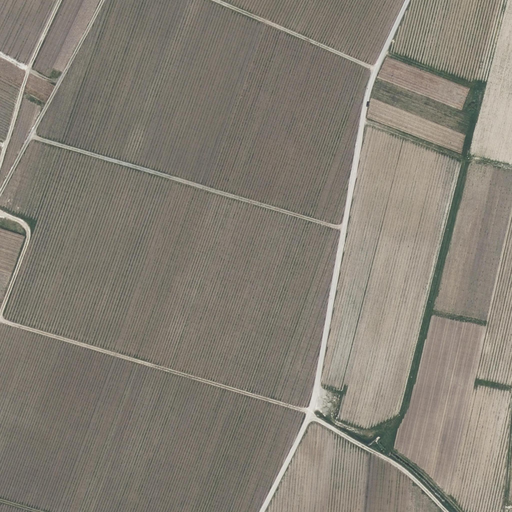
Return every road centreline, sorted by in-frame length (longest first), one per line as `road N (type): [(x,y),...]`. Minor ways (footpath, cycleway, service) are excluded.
road 1 (track): [(405,0),(373,67),(313,406),(264,511)]
road 2 (track): [(30,136),(344,230)]
road 3 (track): [(0,194),(102,0)]
road 4 (track): [(217,0),(373,67)]
road 5 (track): [(310,416),(403,471),(447,511)]
road 6 (track): [(0,163),(27,67),(0,53)]
road 7 (track): [(0,308),(28,223),(0,208)]
